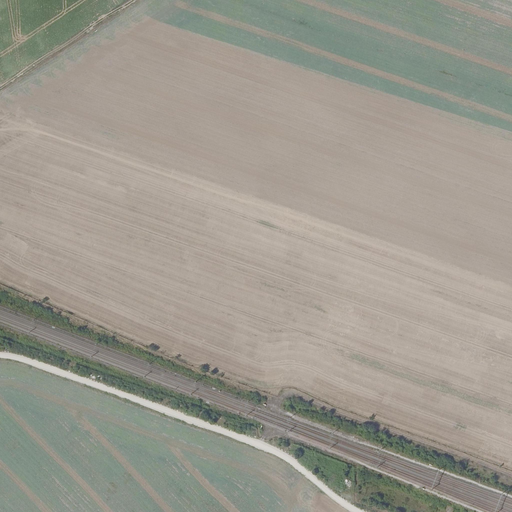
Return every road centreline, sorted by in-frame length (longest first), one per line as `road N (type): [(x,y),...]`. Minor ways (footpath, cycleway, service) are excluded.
road 1 (track): [(0,355),(275,451),(358,511)]
road 2 (primary): [(0,195),(222,511)]
road 3 (track): [(131,0),(0,88)]
